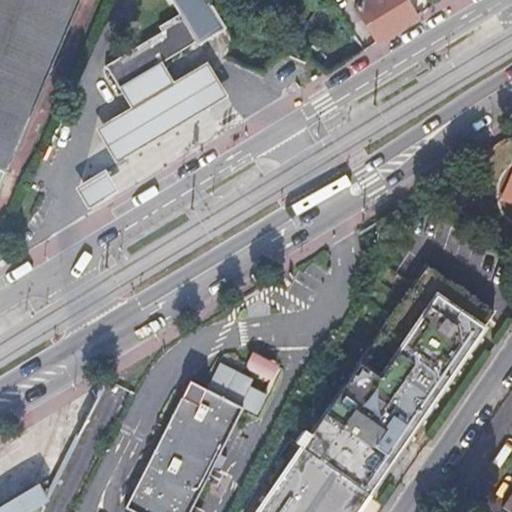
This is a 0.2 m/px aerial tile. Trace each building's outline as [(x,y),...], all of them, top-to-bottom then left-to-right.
[(0,0),(0,188),(78,0),(0,0)] [(406,0),(365,0),(355,7),(376,41),(417,16),(406,0)] [(76,192),(84,211),(116,193),(105,172),(227,98),(176,13),(157,25),(160,35),(104,66),(127,108),(91,129),(108,157),(94,167),(99,176),(76,192)] [(300,447),(367,495),(492,313),(458,290),(424,266),(307,436),(301,432),(293,442),(300,447)] [(237,367),(265,382),(275,365),(246,349),(237,367)] [(216,362),(203,389),(239,408),(254,415),(264,395),(246,386),(250,379),(216,362)] [(216,454),(239,408),(203,389),(186,381),(122,507),(130,511),(194,511),(196,509),(190,506),(202,481),(209,484),(216,472),(223,458),(216,454)] [(355,511),(367,495),(300,447),(256,511),(355,511)] [(0,511),(39,511),(44,503),(33,484),(0,505),(0,511)] [(511,511),(511,490),(501,507),(508,511),(511,511)]
